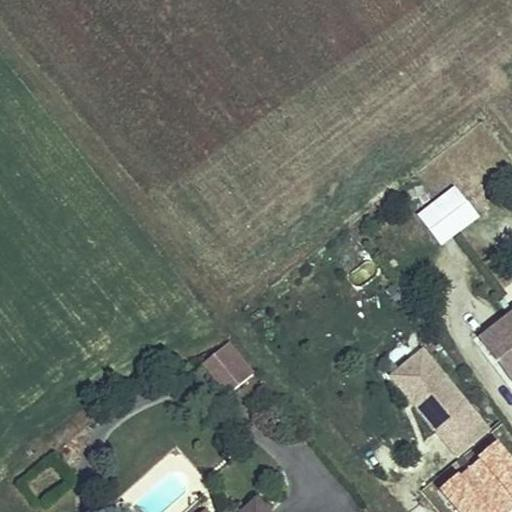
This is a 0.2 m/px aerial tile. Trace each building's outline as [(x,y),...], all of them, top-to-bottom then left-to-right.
[(416,214),(439,241),(475,210),(452,183),(416,214)] [(356,289),(378,272),(367,258),(345,275),(356,289)] [(511,305),(480,332),(511,369),(511,305)] [(226,340),(198,363),(225,396),(253,373),(226,340)] [(479,421),(422,352),(391,378),(448,447),(479,421)] [(458,459),(489,433),(479,421),(448,447),(458,459)] [(511,466),(492,444),(437,492),(455,511),(506,511),(511,508),(511,466)]
